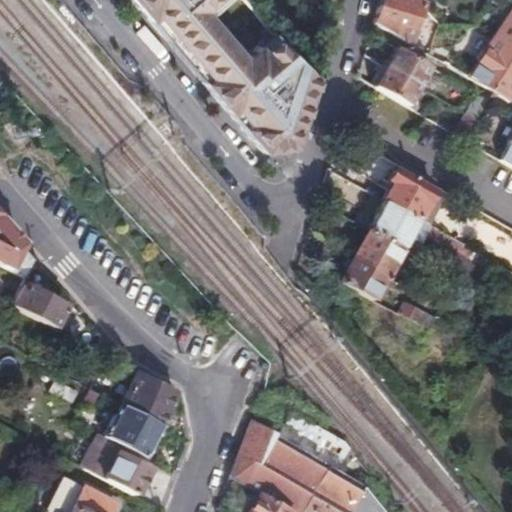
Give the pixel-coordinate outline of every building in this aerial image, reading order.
[(131,0),(163,37),(168,33),(205,75),(200,80),(234,121),(258,149),(288,144),(311,76),(280,46),(267,31),(238,53),(205,10),(218,0),(131,0)] [(377,0),(372,22),(408,43),(415,18),(420,3),(410,0),(377,0)] [(510,98),(511,94),(511,8),(465,75),(508,100),(510,98)] [(408,43),(414,47),(422,21),(415,18),(408,43)] [(382,66),(418,87),(429,67),(394,47),(382,66)] [(407,106),(418,87),(382,66),(371,85),(407,106)] [(462,113),(473,120),(484,100),(473,93),(462,113)] [(463,139),(473,120),(462,113),(451,132),(463,139)] [(511,133),(497,159),(511,167),(511,133)] [(49,161),(26,181),(60,219),(82,199),(49,161)] [(390,184),(381,200),(416,219),(423,223),(440,194),(392,168),(385,180),(390,184)] [(400,248),(416,219),(381,200),(373,215),(359,207),(351,221),(365,229),(400,248)] [(22,247),(0,223),(0,274),(6,277),(10,269),(22,248),(22,247)] [(349,257),(384,277),(400,248),(365,229),(349,257)] [(32,259),(22,248),(10,269),(22,276),(32,259)] [(384,277),(349,257),(335,282),(371,301),(384,277)] [(6,277),(0,274),(0,301),(6,305),(22,276),(10,269),(6,277)] [(62,307),(18,284),(6,305),(51,328),(62,307)] [(402,302),(396,312),(429,329),(434,318),(402,302)] [(71,339),(91,349),(97,339),(76,329),(71,339)] [(91,349),(71,339),(63,355),(89,369),(92,363),(100,367),(105,357),(91,349)] [(125,389),(164,410),(171,391),(134,372),(125,389)] [(156,427),(164,410),(125,389),(116,405),(155,426),(156,427)] [(138,457),(155,426),(116,405),(99,437),(138,457)] [(229,480),(255,495),(285,511),(382,511),(364,489),(340,475),(351,454),(343,444),(288,413),(276,438),(251,424),(232,472),(229,480)] [(93,448),(99,437),(75,423),(69,435),(93,448)] [(99,478),(131,495),(144,470),(112,453),(99,478)] [(107,511),(112,503),(79,487),(66,511),(107,511)] [(285,511),(255,495),(245,511),(285,511)]
